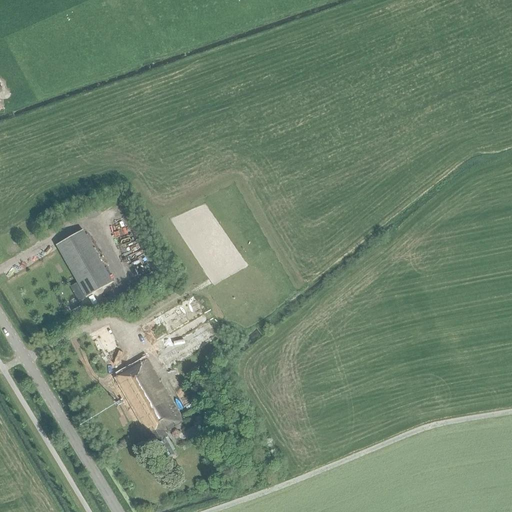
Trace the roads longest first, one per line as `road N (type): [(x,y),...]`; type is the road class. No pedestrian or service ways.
road 1 (tertiary): [(117,511),(0,318)]
road 2 (unknown): [(0,377),(80,511)]
